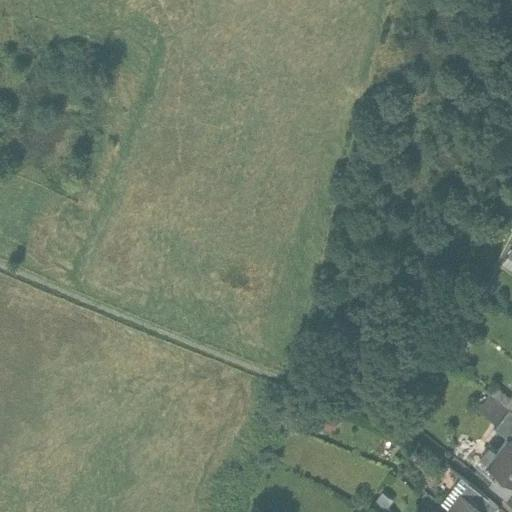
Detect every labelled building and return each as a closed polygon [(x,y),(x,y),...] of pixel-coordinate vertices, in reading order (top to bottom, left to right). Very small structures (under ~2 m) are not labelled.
[(507,434),(511,437),(511,407),(508,405),(494,423),(507,434)] [(511,437),(507,434),(497,447),(489,441),(481,452),(488,458),(498,467),(511,477),(511,437)] [(511,477),(498,467),(488,479),(504,492),(511,482),(511,477)] [(460,488),(443,510),(445,511),(485,511),(487,510),(460,488)] [(445,511),(443,510),(440,511),(433,511),(420,501),(410,511),(445,511)]
